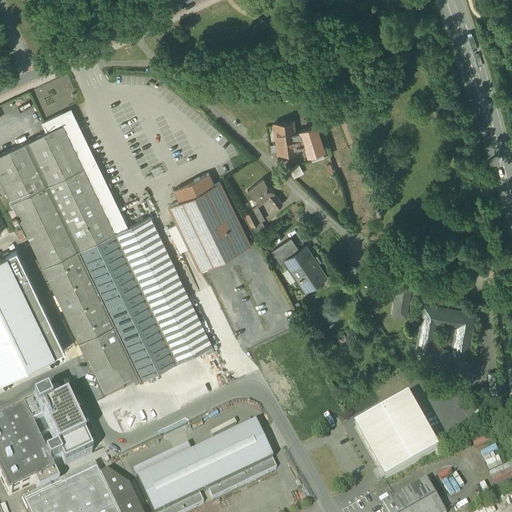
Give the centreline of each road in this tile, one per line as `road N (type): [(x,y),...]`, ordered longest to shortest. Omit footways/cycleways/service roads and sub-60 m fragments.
road 1 (residential): [(82,53),(96,66),(139,64),(180,78),(345,233),(464,258),(484,272)]
road 2 (residential): [(332,511),(270,403),(253,391),(232,391),(120,441),(105,433),(74,379),(53,376),(0,400)]
road 3 (primary): [(511,191),(450,0)]
road 4 (tertiary): [(192,0),(82,53)]
